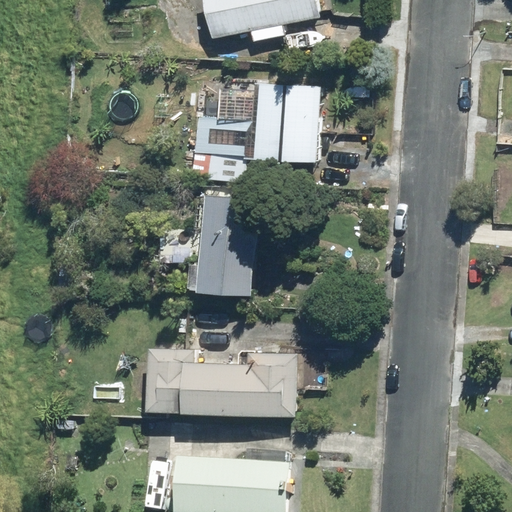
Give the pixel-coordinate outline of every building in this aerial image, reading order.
[(286,25),(323,17),(318,0),(210,0),(219,39),(255,31),(257,41),(289,35),(286,25)] [(100,37),(81,36),(80,50),(100,50),(100,37)] [(263,86),(258,161),(319,164),(324,90),(263,86)] [(200,151),(198,176),(215,177),(217,152),(200,151)] [(193,288),(202,289),(201,291),(255,296),(263,197),(209,193),(203,270),(194,270),(193,288)] [(66,263),(64,292),(80,293),(82,264),(66,263)] [(151,411),(186,413),(299,417),(300,417),(303,353),(254,351),(254,364),(199,362),(200,348),(153,346),(151,409),(151,411)] [(61,366),(60,386),(69,386),(70,367),(61,366)] [(253,468),(182,464),(179,511),(290,511),(293,470),(253,468)] [(173,470),(155,469),(153,511),(169,511),(170,505),(173,505),(173,491),(173,470)]
